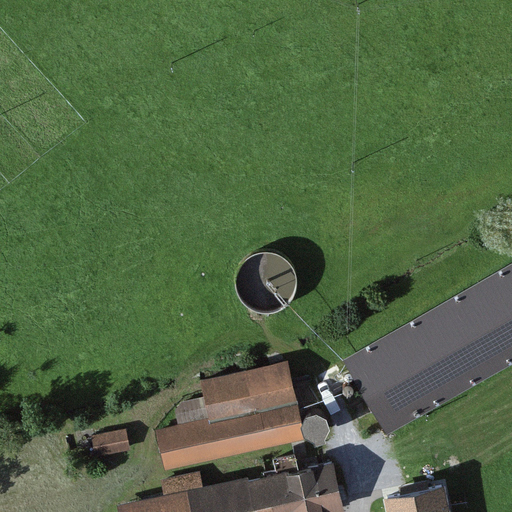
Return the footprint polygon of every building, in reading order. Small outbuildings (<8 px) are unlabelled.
[(251,311),(297,306),(292,259),(246,264),(251,311)] [(511,362),(511,266),(347,361),(388,433),(511,362)] [(306,437),(289,358),(200,378),(205,395),(182,401),(176,410),(180,423),(156,429),(166,469),(306,437)] [(127,427),(92,434),(97,455),(132,448),(127,427)] [(164,493),(117,503),(119,511),(325,511),(344,508),(333,459),(299,466),(296,451),(274,456),(278,472),(250,478),(249,474),(205,483),(202,469),(160,478),(164,493)] [(452,511),(446,481),(385,494),(388,511),(452,511)]
